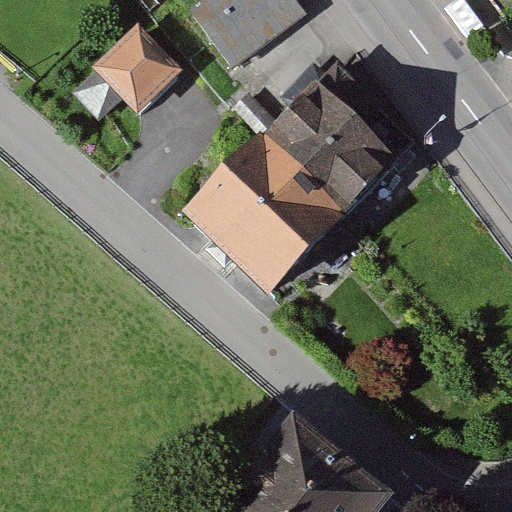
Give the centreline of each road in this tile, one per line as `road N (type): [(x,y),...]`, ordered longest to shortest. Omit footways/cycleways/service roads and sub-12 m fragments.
road 1 (residential): [(448,511),(0,124)]
road 2 (secondary): [(384,0),(511,168)]
